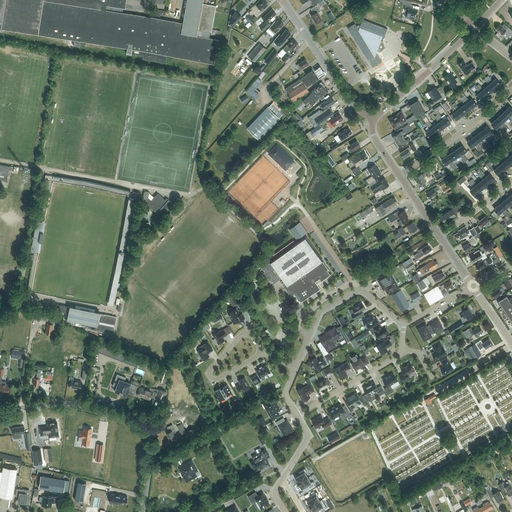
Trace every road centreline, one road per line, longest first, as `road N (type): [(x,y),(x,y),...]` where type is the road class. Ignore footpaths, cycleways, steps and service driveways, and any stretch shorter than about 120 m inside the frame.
road 1 (unclassified): [(142,511),(149,448),(134,423),(71,403),(0,410)]
road 2 (unclassified): [(294,369),(318,309),(358,289),(404,323)]
road 3 (tertiary): [(373,119),(356,109),(283,0)]
road 4 (unclassified): [(399,174),(511,89)]
road 5 (unclassified): [(373,119),(474,28)]
road 6 (unclassified): [(295,414),(401,349)]
